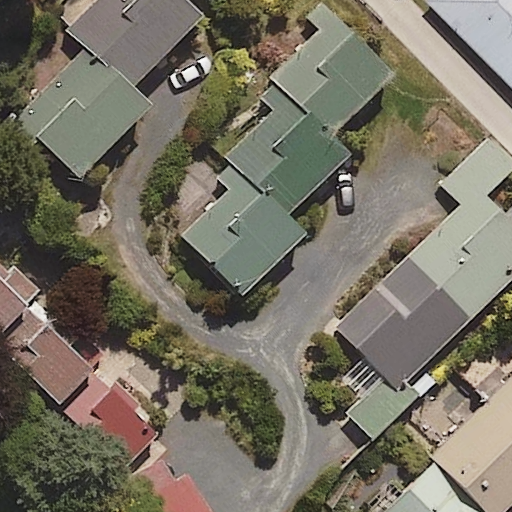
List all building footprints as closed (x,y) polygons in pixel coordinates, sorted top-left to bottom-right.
[(129,80),(197,11),(185,0),(77,0),(0,79),(0,124),(20,144),(35,129),(75,169),(145,97),(129,80)] [(390,67),(321,0),(311,0),(301,11),(315,26),(254,86),(271,103),(222,153),(239,170),(179,230),(238,289),(301,226),(284,209),(345,148),(327,130),(390,67)] [(511,0),(435,0),(511,77),(511,0)] [(511,162),(511,159),(488,135),(440,182),(458,201),(334,324),(361,351),(339,373),(359,394),(343,410),(370,436),(413,393),(401,380),(511,269),(511,219),(483,191),(511,162)] [(0,262),(0,316),(36,277),(9,253),(0,262)] [(92,361),(38,307),(0,344),(54,398),(92,361)] [(495,511),(511,496),(511,354),(425,440),(432,447),(365,511),(495,511)] [(156,432),(107,376),(63,415),(112,471),(156,432)] [(208,511),(160,454),(131,478),(159,511),(208,511)]
